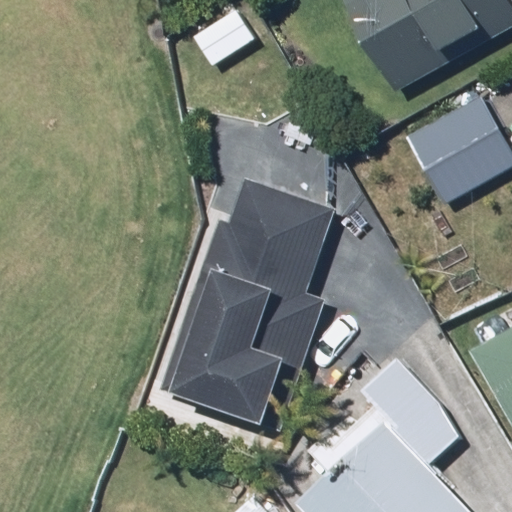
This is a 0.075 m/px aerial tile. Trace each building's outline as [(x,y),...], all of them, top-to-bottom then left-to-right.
[(511,0),(359,0),(406,85),(511,28),(511,0)] [(269,34),(250,5),(200,37),(219,66),(269,34)] [(424,134),(462,202),(511,173),(511,121),(496,93),(424,134)] [(270,185),(204,385),(295,415),(361,215),(270,185)] [(511,332),(492,344),(511,380),(511,332)] [(493,511),(412,422),(326,499),(338,511),(493,511)]
